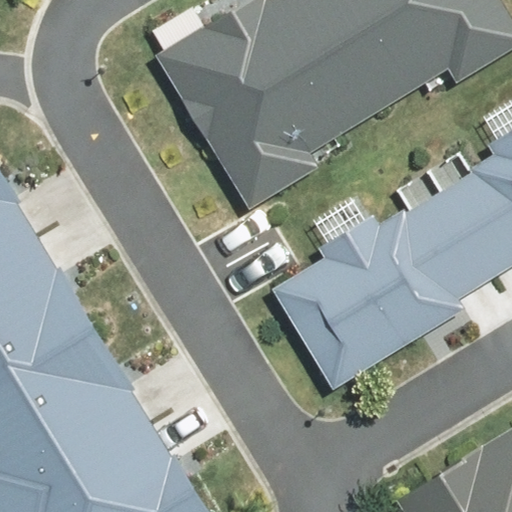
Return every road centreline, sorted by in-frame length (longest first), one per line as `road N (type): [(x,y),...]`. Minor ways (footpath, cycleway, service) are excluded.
road 1 (residential): [(305,480),(54,56)]
road 2 (residential): [(511,354),(305,480)]
